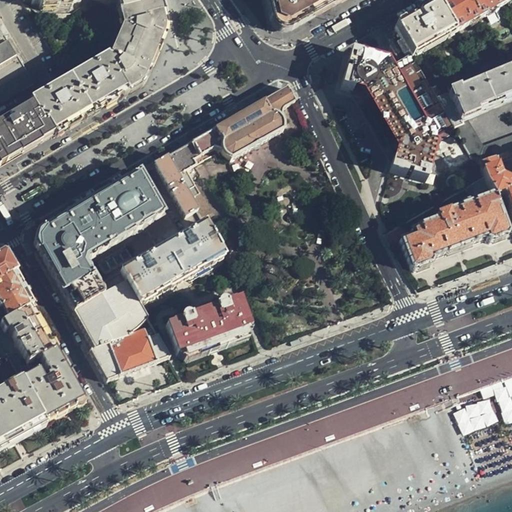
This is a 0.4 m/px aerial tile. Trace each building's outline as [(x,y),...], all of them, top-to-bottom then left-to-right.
[(28,0),(31,0),(31,4),(38,4),(38,10),(49,10),(49,6),(61,6),(61,9),(71,9),(71,4),(80,4),(79,0),(28,0)] [(92,0),(106,4),(107,1),(117,4),(118,13),(155,0),(154,0),(92,0)] [(120,30),(107,60),(110,62),(121,80),(117,82),(126,95),(138,88),(143,83),(154,56),(160,40),(163,28),(155,0),(118,13),(120,30)] [(265,0),(272,26),(290,32),(334,7),(347,0),(265,0)] [(444,0),(436,5),(453,35),(508,4),(505,0),(444,0)] [(410,55),(413,58),(453,35),(436,5),(418,15),(395,28),(410,55)] [(0,65),(16,56),(7,42),(0,46),(0,65)] [(454,130),(430,88),(413,58),(410,55),(395,64),(387,68),(383,63),(351,53),(346,70),(348,71),(347,75),(345,74),(340,90),(360,96),(377,124),(395,155),(389,175),(405,179),(405,177),(410,178),(409,180),(425,184),(434,147),(431,142),(454,130)] [(511,54),(430,88),(454,130),(474,167),(477,166),(508,154),(511,152),(511,134),(480,146),(465,119),(511,99),(511,54)] [(107,60),(30,106),(48,135),(49,134),(50,136),(52,139),(81,122),(99,111),(109,105),(126,95),(117,82),(121,80),(110,62),(107,60)] [(0,104),(34,85),(26,73),(0,87),(0,104)] [(165,160),(185,194),(195,188),(186,173),(196,168),(193,162),(211,151),(218,154),(220,154),(225,160),(229,164),(252,151),(281,133),(278,120),(280,118),(281,112),(293,105),(286,91),(233,121),(165,160)] [(0,166),(20,154),(50,136),(49,134),(48,135),(30,106),(0,123),(0,166)] [(477,166),(481,178),(482,180),(492,198),(493,200),(503,196),(511,219),(511,191),(511,192),(509,184),(499,179),(497,174),(501,164),(510,161),(508,154),(477,166)] [(165,160),(152,168),(183,221),(196,213),(185,194),(165,160)] [(72,315),(102,298),(85,268),(88,260),(140,230),(163,216),(139,176),(38,235),(34,248),(51,278),(72,315)] [(492,198),(482,180),(470,187),(477,199),(484,196),(486,200),(492,198)] [(507,235),(492,198),(486,200),(435,219),(436,222),(416,229),(409,235),(410,238),(407,239),(400,242),(409,272),(414,274),(429,269),(431,265),(430,263),(444,257),(445,259),(457,254),(472,248),(471,247),(482,242),(483,243),(490,246),(505,240),(506,237),(507,235)] [(119,274),(125,285),(138,307),(181,283),(222,260),(203,226),(162,250),(119,274)] [(407,239),(401,226),(384,236),(389,246),(400,242),(407,239)] [(0,282),(15,274),(4,256),(0,257),(0,282)] [(8,321),(29,309),(33,307),(20,284),(15,274),(0,282),(0,310),(2,309),(8,321)] [(125,285),(102,298),(72,315),(88,344),(92,352),(89,354),(106,384),(139,372),(168,360),(167,358),(153,333),(151,330),(149,327),(144,318),(142,314),(138,307),(125,285)] [(244,341),(241,333),(249,330),(240,305),(234,303),(224,307),(222,306),(221,305),(219,306),(217,307),(216,308),(216,310),(214,311),(214,312),(191,321),(190,319),(187,320),(186,320),(184,319),(182,320),(181,321),(179,322),(179,324),(164,329),(175,358),(183,355),(185,362),(211,353),(214,352),(218,351),(244,341)] [(31,376),(21,381),(45,426),(65,415),(83,405),(56,357),(29,309),(8,321),(2,325),(31,376)] [(45,426),(21,381),(7,356),(0,359),(0,450),(16,442),(45,426)] [(511,377),(493,383),(506,425),(511,422),(511,377)] [(455,414),(465,438),(499,423),(489,400),(455,414)]
